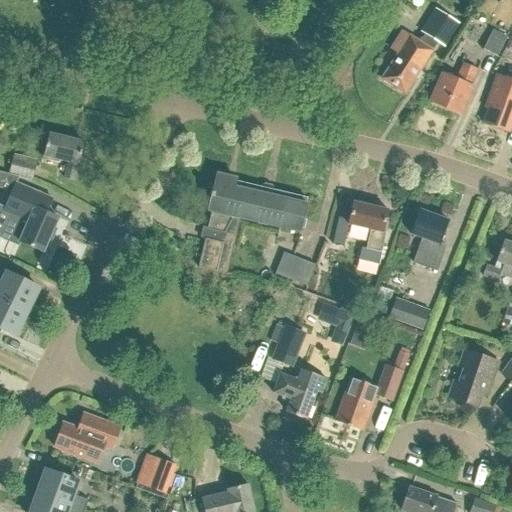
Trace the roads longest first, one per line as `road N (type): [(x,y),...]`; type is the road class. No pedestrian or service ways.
road 1 (residential): [(511,192),(400,155),(186,104)]
road 2 (residential): [(47,365),(175,100)]
road 3 (residential): [(283,460),(47,365)]
road 4 (residential): [(283,460),(369,473),(413,432),(479,451)]
road 5 (residential): [(175,100),(0,67)]
